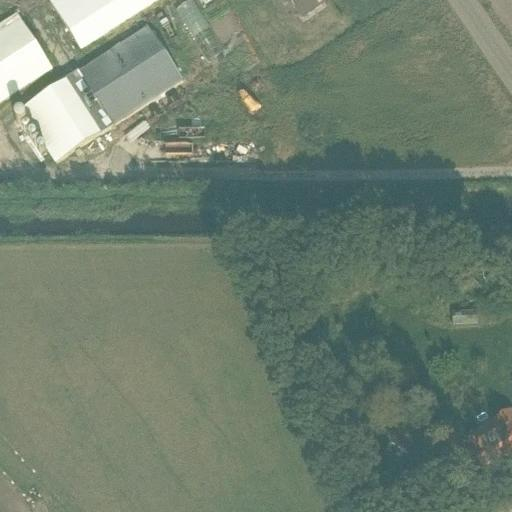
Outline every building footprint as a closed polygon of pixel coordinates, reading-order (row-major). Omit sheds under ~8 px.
[(55,0),(50,4),(81,54),(163,0),(55,0)] [(289,0),(303,20),(331,0),(289,0)] [(190,15),(196,13),(193,3),(177,10),(185,28),(194,25),(190,15)] [(16,17),(0,27),(0,106),(52,72),(16,17)] [(146,29),(21,113),(56,166),(182,83),(146,29)] [(511,358),(511,324),(496,333),(509,360),(511,358)] [(443,342),(440,350),(452,354),(454,345),(443,342)] [(494,343),(485,347),(490,359),(498,355),(494,343)] [(493,426),(467,440),(475,453),(472,455),(483,474),(511,456),(511,414),(511,413),(492,424),(493,426)]
